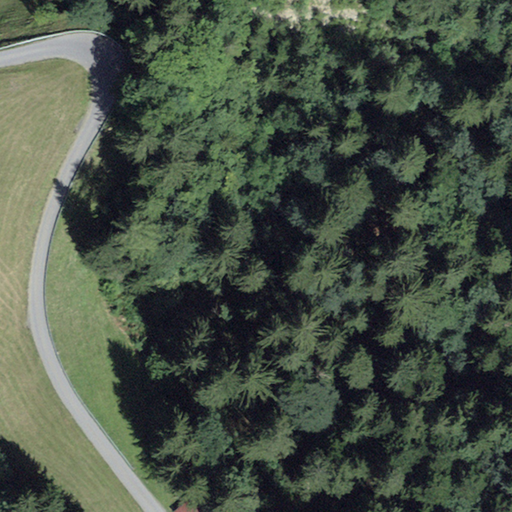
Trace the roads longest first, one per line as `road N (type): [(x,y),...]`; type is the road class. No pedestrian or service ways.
road 1 (unclassified): [(153,511),(63,390),(36,332),(44,228),(105,95),(107,69),(98,53),(82,48),(0,58)]
road 2 (secondary): [(97,511),(186,326),(316,0)]
